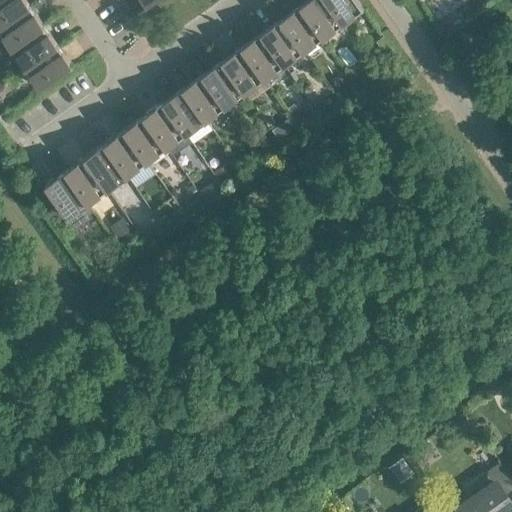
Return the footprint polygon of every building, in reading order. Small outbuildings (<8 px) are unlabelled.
[(0,0),(0,26),(30,5),(26,0),(0,0)] [(343,23),(326,0),(305,0),(300,4),(323,37),(343,23)] [(363,9),(357,0),(326,0),(343,23),(363,9)] [(323,37),(300,4),(280,18),(304,51),(323,37)] [(44,25),(30,5),(0,26),(0,32),(11,48),(44,25)] [(304,51),(280,18),(261,32),(284,65),(304,51)] [(58,44),(44,25),(11,48),(25,67),(58,44)] [(284,65),(261,32),(241,45),(264,78),(284,65)] [(72,64),(58,44),(25,67),(39,88),(72,64)] [(264,78),(241,45),(222,59),(245,92),(264,78)] [(245,92),(222,59),(202,73),(225,106),(245,92)] [(225,106),(202,73),(182,87),(206,120),(225,106)] [(206,120),(182,87),(163,101),(186,134),(206,120)] [(192,142),(186,134),(163,101),(143,115),(166,147),(172,156),(192,142)] [(294,103),(287,108),(299,125),(315,113),(308,103),(298,110),(294,103)] [(267,112),(262,116),(268,126),(274,122),(267,112)] [(166,147),(143,115),(123,128),(147,161),(166,147)] [(147,161),(123,128),(104,142),(127,175),(147,161)] [(127,175),(104,142),(84,156),(107,189),(127,175)] [(107,189),(84,156),(65,170),(88,203),(107,189)] [(235,173),(227,161),(213,171),(222,183),(235,173)] [(94,212),(88,203),(65,170),(44,184),(75,228),(88,219),(87,217),(94,212)] [(223,190),(216,179),(209,184),(216,195),(223,190)] [(185,190),(192,201),(199,196),(191,185),(185,190)] [(135,213),(142,222),(152,215),(145,206),(135,213)] [(109,228),(120,245),(134,235),(123,219),(109,228)] [(402,456),(389,465),(401,481),(413,473),(402,456)] [(511,483),(511,482),(498,463),(462,488),(470,499),(460,507),(463,511),(506,511),(511,508),(511,503),(503,490),(511,483)] [(426,504),(417,491),(416,492),(425,505),(415,511),(446,511),(436,497),(426,504)]
